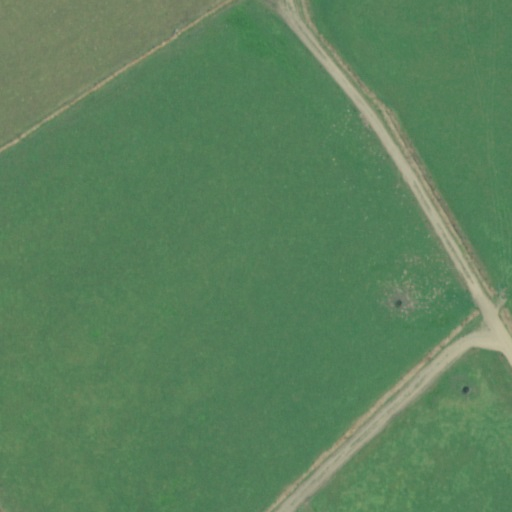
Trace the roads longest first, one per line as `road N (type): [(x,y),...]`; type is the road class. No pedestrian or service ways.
road 1 (track): [(511,309),(318,0)]
road 2 (track): [(293,511),(511,308)]
